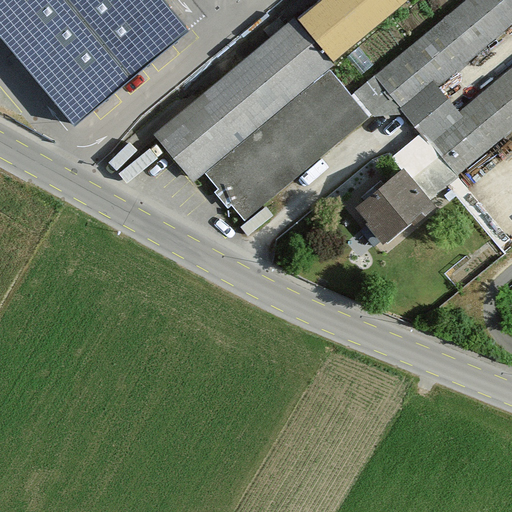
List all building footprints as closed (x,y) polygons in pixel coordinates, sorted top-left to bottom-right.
[(161,0),(0,0),(0,36),(75,126),(188,32),(161,0)] [(335,0),(163,137),(201,181),(214,171),(331,76),(424,0),(335,0)] [(511,0),(475,0),(359,100),(396,144),(414,129),(450,97),(511,43),(511,0)] [(359,100),(331,76),(214,171),(256,224),(376,126),(359,100)] [(511,79),(469,118),(450,97),(414,129),(436,154),(413,170),(445,207),(511,143),(511,79)] [(445,207),(413,170),(361,214),(392,251),(445,207)]
